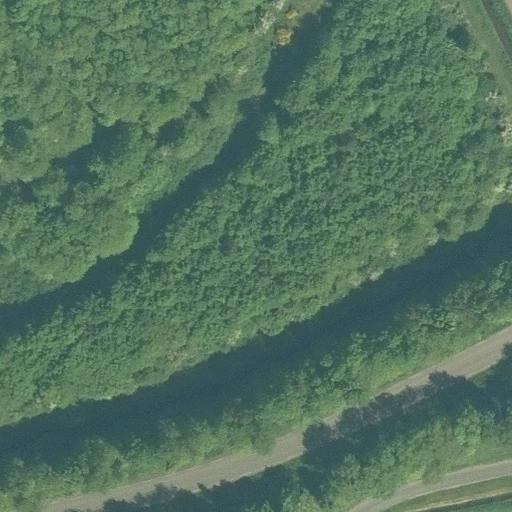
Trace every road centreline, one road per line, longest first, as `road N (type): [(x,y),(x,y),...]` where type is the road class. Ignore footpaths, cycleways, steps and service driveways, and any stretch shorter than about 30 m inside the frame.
road 1 (tertiary): [(42,511),(259,454),(511,340)]
road 2 (unclassified): [(357,511),(385,496),(511,466)]
